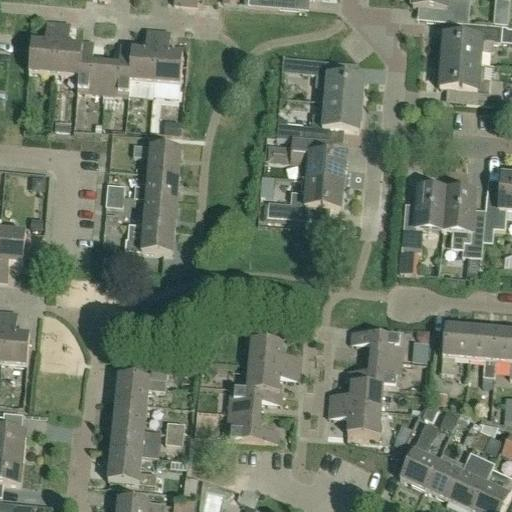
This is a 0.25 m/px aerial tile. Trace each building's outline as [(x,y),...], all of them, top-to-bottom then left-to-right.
[(185,12),(186,0),(174,0),(174,11),(185,12)] [(186,0),(185,12),(197,13),(198,0),(186,0)] [(237,0),(223,0),(223,7),(237,8),(237,0)] [(249,0),(249,9),(309,14),(310,4),(318,5),(318,0),(249,0)] [(447,2),(447,0),(413,0),(412,12),(418,13),(438,15),(437,27),(461,29),(467,29),(469,4),(447,2)] [(508,29),(510,4),(496,2),(494,28),(508,29)] [(417,26),(437,27),(438,15),(418,13),(417,26)] [(54,80),(58,29),(47,28),(45,48),(31,46),(28,78),(54,80)] [(79,83),(81,51),(67,50),(69,30),(58,29),(54,80),(79,83)] [(493,58),(494,48),(500,48),(501,32),(467,29),(461,29),(460,43),(444,42),(441,69),(482,72),(483,57),(493,58)] [(501,32),(500,48),(511,48),(511,35),(507,35),(508,33),(501,32)] [(154,89),(159,37),(147,36),(146,56),(132,55),(129,87),(154,89)] [(159,37),(154,89),(180,91),(182,71),(183,60),(169,58),(171,38),(159,37)] [(102,101),(105,69),(92,67),(94,48),(82,47),(81,51),(79,83),(77,99),(102,101)] [(129,87),(132,55),(132,51),(121,50),(119,70),(105,69),(102,101),(128,103),(128,101),(129,87)] [(326,93),(325,109),(363,112),(365,86),(358,85),(334,83),(336,69),(282,63),(281,77),(316,80),(315,92),(326,93)] [(358,85),(359,71),(336,69),(334,83),(358,85)] [(465,109),(501,112),(502,87),(493,87),(494,73),(482,72),(441,69),(439,95),(447,96),(466,98),(465,109)] [(129,87),(128,101),(153,103),(153,102),(154,89),(129,87)] [(154,89),(153,102),(179,104),(180,91),(154,89)] [(466,98),(447,96),(446,107),(465,109),(466,98)] [(295,146),(323,149),(328,149),(329,135),(343,137),(360,138),(363,112),(325,109),(323,120),(312,119),(311,132),(278,129),(277,145),(295,146)] [(328,149),(333,149),(342,150),(343,137),(329,135),(328,149)] [(322,162),(323,149),(295,146),(294,153),(265,151),(264,167),(308,170),(306,187),(343,191),(345,172),(346,164),(332,163),(322,162)] [(333,149),(328,149),(323,149),(322,162),(332,163),(333,149)] [(164,153),(133,151),(132,163),(148,164),(147,180),(159,181),(179,183),(181,155),(164,153)] [(179,183),(159,181),(147,180),(146,189),(141,189),(141,192),(135,192),(134,205),(145,206),(176,209),(179,183)] [(511,218),(511,181),(502,181),(502,186),(501,203),(486,202),(485,217),(483,234),(482,249),(493,250),(494,235),(505,236),(507,218),(511,218)] [(46,184),(32,183),(31,197),(44,198),(46,184)] [(275,184),(262,183),(260,202),(273,203),(275,184)] [(488,185),(486,202),(501,203),(502,186),(488,185)] [(341,216),(343,191),(306,187),(305,201),(295,200),(291,202),(290,211),(265,209),(263,226),(284,228),(285,224),(307,226),(308,213),(331,215),(341,216)] [(108,203),(123,204),(123,193),(109,191),(108,203)] [(444,238),(447,196),(419,194),(417,211),(403,210),(397,278),(419,279),(423,236),(444,238)] [(483,234),(485,217),(474,216),(475,198),(466,198),(447,196),(444,238),(453,239),(451,254),(462,255),(461,263),(468,263),(481,264),(482,249),(483,234)] [(122,215),(123,204),(108,203),(107,214),(122,215)] [(176,209),(145,206),(142,232),(159,233),(174,235),(176,209)] [(308,213),(307,226),(330,228),(331,215),(308,213)] [(43,224),(32,223),(31,235),(42,236),(43,224)] [(174,235),(159,233),(142,232),(141,247),(126,245),(125,257),(140,258),(140,259),(164,261),(172,262),(174,235)] [(25,239),(0,236),(0,239),(0,288),(6,289),(8,269),(22,270),(25,239)] [(481,264),(468,263),(466,285),(482,287),(483,275),(480,275),(481,264)] [(5,318),(0,367),(0,370),(26,372),(29,341),(14,339),(16,319),(5,318)] [(467,365),(470,335),(443,332),(439,379),(451,380),(452,364),(467,365)] [(429,336),(417,335),(416,342),(421,348),(428,348),(429,336)] [(492,393),(494,367),(496,337),(470,335),(467,365),(483,366),(481,393),(492,393)] [(511,338),(496,337),(494,367),(509,368),(508,385),(511,384),(511,338)] [(369,367),(400,369),(403,343),(352,339),(351,352),(370,353),(369,367)] [(249,370),(300,375),(301,363),(281,361),(283,348),(252,345),(249,370)] [(413,368),(426,369),(428,348),(421,348),(414,347),(413,368)] [(398,394),(400,369),(369,367),(368,380),(348,378),(347,390),(351,390),(383,393),(398,394)] [(298,387),(300,375),(249,370),(247,395),(278,399),(279,385),(298,387)] [(164,397),(165,385),(151,384),(119,380),(116,407),(147,410),(148,395),(164,397)] [(380,418),(383,393),(351,390),(350,403),(331,402),(330,413),(380,418)] [(278,399),(247,395),(231,394),(228,419),(259,422),(261,409),(281,411),(282,399),(278,399)] [(432,409),(444,410),(445,398),(434,397),(432,409)] [(144,437),(147,410),(116,407),(113,433),(144,437)] [(378,443),(380,418),(330,413),(329,424),(348,426),(346,440),(378,443)] [(4,419),(4,423),(9,423),(8,436),(22,437),(24,421),(4,419)] [(258,436),(259,422),(228,419),(225,444),(277,449),(278,438),(258,436)] [(0,462),(21,465),(24,438),(22,437),(8,436),(9,423),(4,423),(0,422),(0,462)] [(166,439),(184,441),(185,430),(167,428),(166,439)] [(480,437),(473,453),(483,457),(494,433),(484,429),(480,437)] [(391,460),(398,463),(411,435),(401,431),(391,460)] [(424,497),(437,468),(423,461),(434,436),(425,431),(413,457),(412,457),(399,485),(424,497)] [(141,463),(144,437),(113,433),(110,460),(141,463)] [(473,453),(480,437),(471,433),(463,448),(473,453)] [(182,452),(184,441),(166,439),(165,450),(182,452)] [(503,457),(511,461),(511,441),(503,457)] [(461,479),(448,508),(446,511),(475,511),(492,475),(494,470),(470,459),(461,479)] [(139,478),(141,463),(110,460),(107,486),(138,490),(138,488),(154,490),(155,480),(139,478)] [(19,491),(21,465),(0,462),(0,502),(1,503),(3,489),(19,491)] [(461,479),(437,468),(424,497),(448,508),(461,479)] [(511,494),(511,484),(492,475),(475,511),(504,511),(510,501),(509,501),(511,494)] [(198,484),(186,481),(184,497),(196,500),(198,484)] [(173,511),(195,511),(196,504),(175,502),(174,510),(173,511)] [(164,511),(165,509),(159,508),(149,507),(149,506),(118,503),(117,511),(164,511)]
